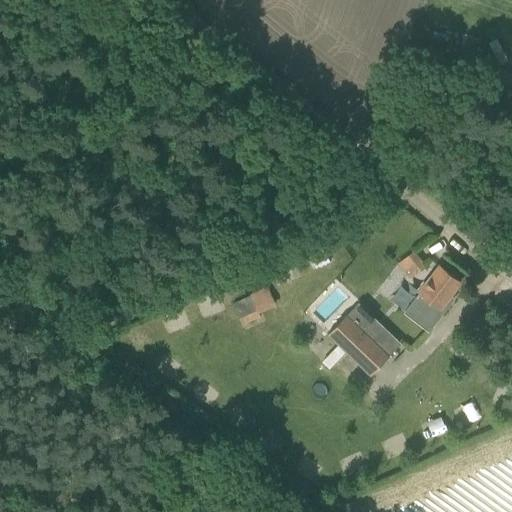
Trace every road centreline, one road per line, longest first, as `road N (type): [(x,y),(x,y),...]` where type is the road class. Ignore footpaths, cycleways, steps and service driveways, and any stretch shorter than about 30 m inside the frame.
road 1 (unclassified): [(175,0),(511,271)]
road 2 (track): [(326,511),(0,276)]
